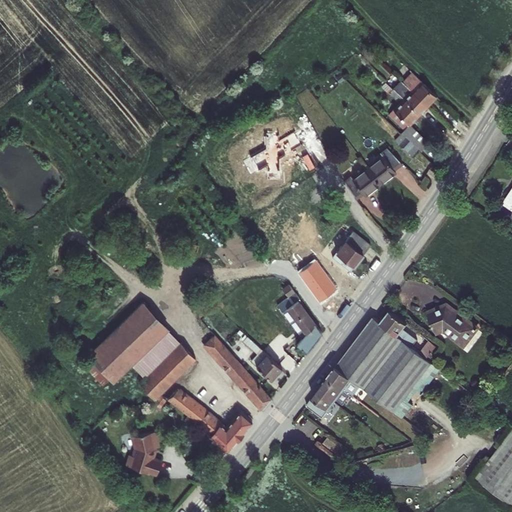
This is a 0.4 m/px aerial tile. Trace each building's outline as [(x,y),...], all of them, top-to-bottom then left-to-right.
[(400,81),(411,91),(427,106),(436,97),(408,71),(400,81)] [(411,91),(403,100),(419,115),(427,106),(411,91)] [(409,124),(419,115),(403,100),(388,116),(404,131),(401,134),(418,150),(426,139),(409,124)] [(370,174),(382,191),(399,179),(397,175),(400,173),(397,170),(403,165),(391,153),(383,159),(386,163),(370,174)] [(356,203),(364,197),(367,201),(382,191),(370,174),(355,184),(353,180),(344,186),(356,203)] [(353,235),(354,235),(371,223),(360,208),(349,215),(353,222),(347,227),(353,235)] [(370,247),(354,235),(353,235),(347,242),(364,254),(370,247)] [(364,254),(347,242),(333,261),(350,274),(355,266),(364,254)] [(297,302),(300,298),(287,284),(269,300),(308,343),(303,347),(307,352),(326,335),(297,302)] [(144,299),(81,362),(101,386),(110,377),(114,379),(132,362),(146,374),(141,381),(156,398),(197,356),(144,299)] [(444,326),(464,341),(477,323),(446,300),(427,308),(437,329),(444,326)] [(389,315),(379,328),(410,353),(414,348),(405,340),(411,332),(389,315)] [(330,378),(353,397),(394,432),(440,376),(424,364),(419,359),(410,353),(379,328),(371,322),(330,378)] [(272,402),(214,338),(203,348),(260,413),(272,402)] [(269,343),(267,345),(277,353),(279,352),(269,343)] [(277,353),(267,345),(259,353),(262,357),(266,360),(267,359),(282,372),(288,367),(275,356),(277,353)] [(435,350),(430,346),(419,359),(424,364),(435,350)] [(266,360),(262,357),(257,363),(260,365),(253,372),(269,387),(281,375),(266,360)] [(347,404),(353,397),(330,378),(307,410),(323,423),(337,404),(348,413),(353,408),(347,404)] [(249,425),(255,417),(244,407),(226,427),(180,385),(171,395),(190,412),(194,416),(178,432),(185,438),(200,422),(211,432),(209,436),(218,445),(214,450),(222,457),(249,425)] [(157,431),(132,437),(134,447),(128,463),(156,474),(162,457),(157,455),(160,446),(157,431)] [(511,433),(509,432),(471,482),(508,510),(511,505),(511,433)] [(329,442),(322,450),(335,461),(342,453),(329,442)] [(207,476),(214,469),(208,463),(201,469),(207,476)]
